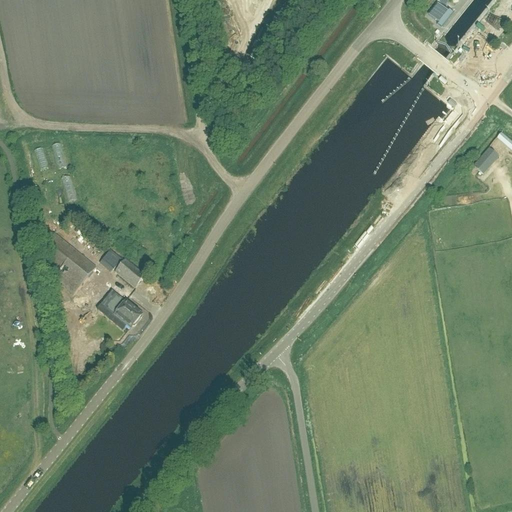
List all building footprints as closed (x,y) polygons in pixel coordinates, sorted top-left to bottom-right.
[(453,14),(447,10),(446,11),(439,6),(429,17),(438,24),(437,26),(441,29),(453,14)] [(448,104),(454,109),(457,105),(451,100),(448,104)] [(511,143),(502,134),(498,139),(511,151),(511,143)] [(473,167),(481,174),(488,165),(481,158),(473,167)] [(54,235),(38,256),(60,274),(54,282),(61,288),(58,287),(61,306),(73,303),(72,296),(74,297),(96,271),(97,269),(96,268),(54,235)] [(122,260),(111,251),(102,262),(113,271),(122,260)] [(146,277),(126,260),(115,273),(135,290),(146,277)] [(5,293),(11,297),(16,290),(11,286),(5,293)] [(142,316),(126,303),(121,310),(113,304),(108,310),(115,316),(131,329),(132,328),(134,328),(136,326),(136,324),(138,321),(140,322),(142,319),(141,317),(142,316)]
